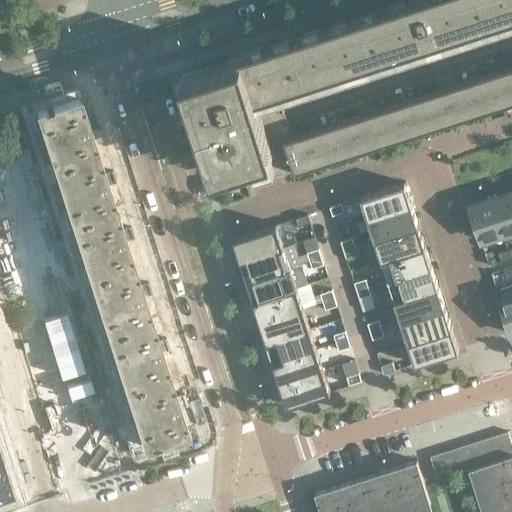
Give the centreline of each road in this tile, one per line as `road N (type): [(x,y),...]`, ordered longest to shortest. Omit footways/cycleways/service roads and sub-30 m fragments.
road 1 (unclassified): [(110,37),(234,427),(225,474)]
road 2 (unclassified): [(271,459),(127,31)]
road 3 (unclassified): [(271,459),(503,384)]
road 4 (residential): [(424,155),(503,384)]
road 5 (unclassified): [(106,511),(225,474)]
